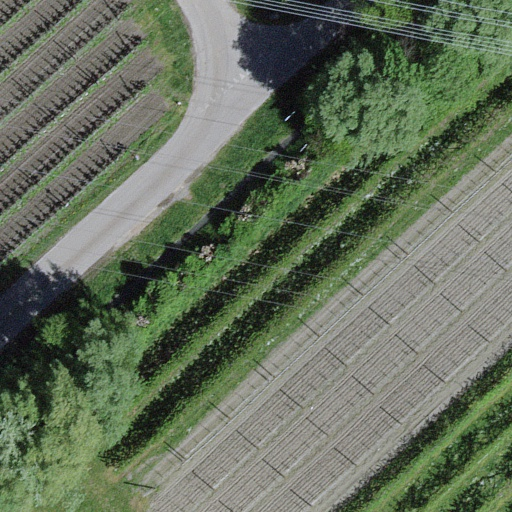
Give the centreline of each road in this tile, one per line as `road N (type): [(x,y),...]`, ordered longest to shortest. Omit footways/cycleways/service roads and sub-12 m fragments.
road 1 (unclassified): [(257,81),(0,329)]
road 2 (unclassified): [(257,81),(352,0)]
